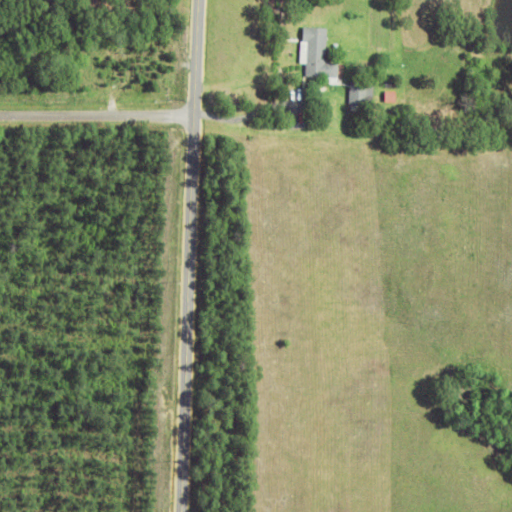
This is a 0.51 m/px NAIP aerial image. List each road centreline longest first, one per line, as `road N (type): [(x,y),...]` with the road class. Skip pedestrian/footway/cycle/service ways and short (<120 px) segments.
road 1 (tertiary): [(185,511),(202,0)]
road 2 (residential): [(197,113),(0,114)]
